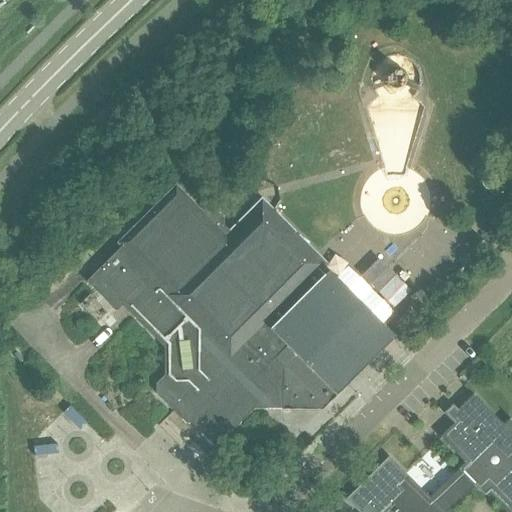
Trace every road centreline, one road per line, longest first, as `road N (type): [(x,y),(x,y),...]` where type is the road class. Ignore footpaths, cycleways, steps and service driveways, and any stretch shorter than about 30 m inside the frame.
road 1 (residential): [(283,511),(511,276)]
road 2 (secondary): [(0,133),(134,0)]
